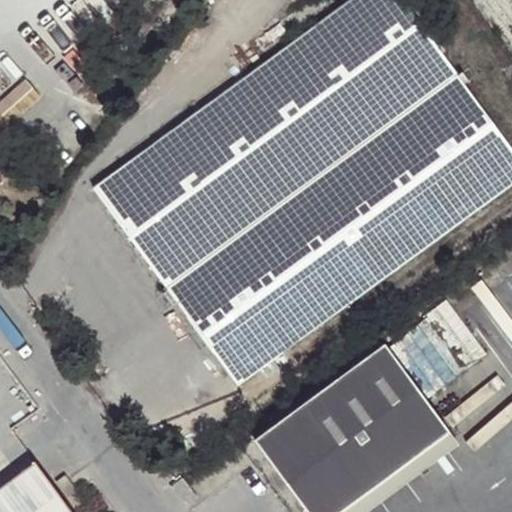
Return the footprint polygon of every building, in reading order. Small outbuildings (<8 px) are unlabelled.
[(169,287),(241,385),(511,184),(511,152),(457,76),(402,0),(358,0),(99,190),(169,287)] [(315,0),(260,40),(271,56),(337,5),(333,0),(315,0)] [(0,99),(0,128),(38,96),(25,79),(0,99)] [(461,362),(511,335),(511,259),(429,303),(461,362)] [(336,511),(444,432),(382,349),(262,439),(315,511),(336,511)] [(315,511),(262,439),(254,444),(304,511),(315,511)] [(0,511),(71,511),(37,465),(0,492),(0,511)] [(58,482),(69,499),(79,492),(67,476),(58,482)] [(169,486),(186,508),(198,500),(181,477),(169,486)]
